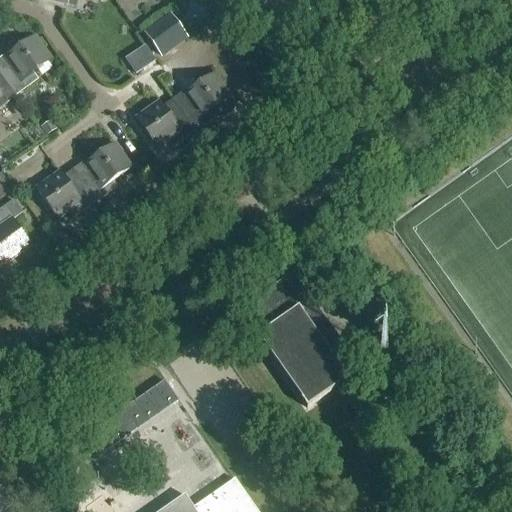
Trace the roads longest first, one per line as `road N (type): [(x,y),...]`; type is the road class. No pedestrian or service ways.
road 1 (tertiary): [(0,355),(511,0)]
road 2 (unclassified): [(107,109),(48,21),(0,2)]
